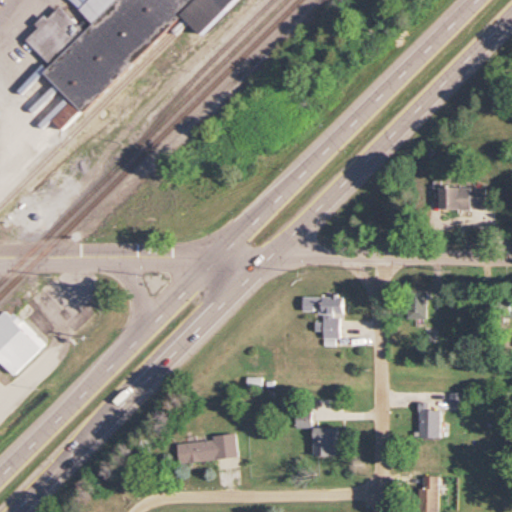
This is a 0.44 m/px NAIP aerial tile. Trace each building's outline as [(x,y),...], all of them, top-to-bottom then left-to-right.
[(112,0),(184,0),(83,103),(47,68),(112,0)] [(443,186),(443,208),(488,208),(488,186),(443,186)] [(411,288),(430,288),(429,318),(410,317),(411,288)] [(498,291),(511,291),(511,317),(497,317),(498,291)] [(342,338),(341,315),(345,315),(345,296),(305,296),(305,310),(324,310),(324,338),(342,338)] [(0,316),(0,360),(16,376),(44,347),(7,309),(0,316)] [(450,391),(466,391),(466,405),(450,405),(450,391)] [(421,401),(421,436),(443,436),(443,408),(430,408),(430,401),(421,401)] [(297,412),(297,427),(312,427),(312,412),(297,412)] [(339,427),(315,427),(315,457),(339,457),(339,427)] [(178,442),(180,464),(238,457),(236,435),(178,442)] [(426,474),(440,474),(440,511),(422,511),(422,488),(426,488),(426,474)]
